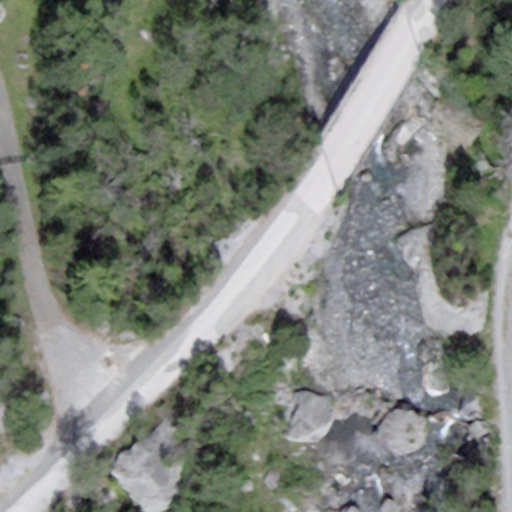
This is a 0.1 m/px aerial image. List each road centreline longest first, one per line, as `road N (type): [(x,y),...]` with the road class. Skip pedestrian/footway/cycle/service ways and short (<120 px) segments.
road 1 (unclassified): [(426,0),(316,193),(4,511)]
road 2 (track): [(95,421),(30,302),(0,146)]
